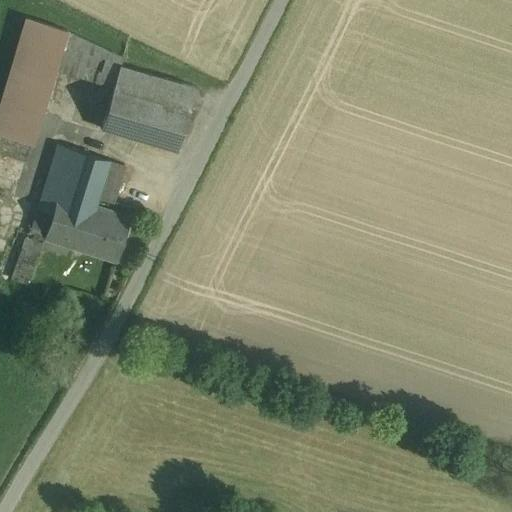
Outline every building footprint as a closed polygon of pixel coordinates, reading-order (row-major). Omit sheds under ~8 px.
[(55,68),(67,29),(29,19),(0,111),(0,131),(32,141),(55,68)] [(55,68),(114,86),(121,63),(124,56),(67,29),(55,68)] [(178,149),(198,85),(121,63),(114,86),(107,109),(94,106),(90,123),(178,149)] [(0,151),(27,160),(32,141),(0,131),(0,151)] [(32,233),(118,260),(132,216),(112,210),(126,163),(59,143),(32,233)] [(27,282),(42,241),(28,235),(24,245),(12,276),(27,282)] [(0,264),(0,277),(10,281),(12,276),(24,245),(9,240),(0,264)]
